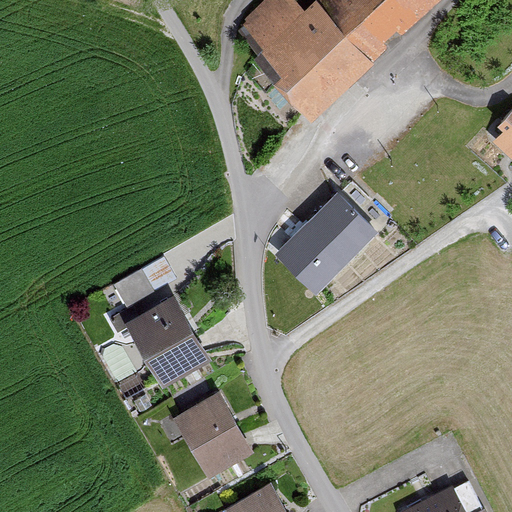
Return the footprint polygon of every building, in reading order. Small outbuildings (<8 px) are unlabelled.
[(439,0),(322,0),(312,10),(301,0),(274,0),(245,28),(292,77),(285,83),(318,117),(439,0)] [(511,118),(503,129),(509,134),(497,148),(511,160),(511,118)] [(383,234),(342,194),(282,256),(323,296),(383,234)] [(115,316),(120,326),(179,293),(158,256),(113,282),(128,309),(115,316)] [(131,326),(169,388),(216,360),(179,298),(131,326)] [(178,420),(215,482),(259,455),(222,394),(178,420)] [(229,511),(290,511),(274,485),(229,511)] [(469,511),(464,502),(445,511),(469,511)]
